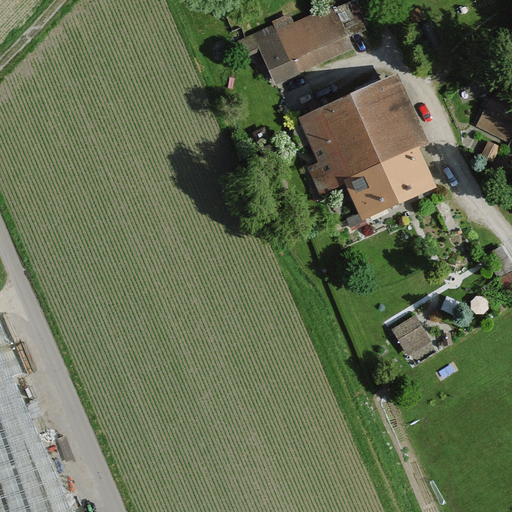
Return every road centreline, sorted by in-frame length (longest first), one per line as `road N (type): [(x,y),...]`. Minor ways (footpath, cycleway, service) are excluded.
road 1 (track): [(119,511),(0,232)]
road 2 (track): [(406,74),(455,167),(511,249)]
